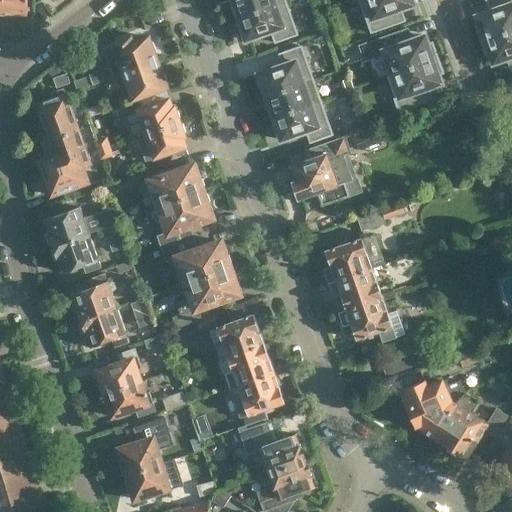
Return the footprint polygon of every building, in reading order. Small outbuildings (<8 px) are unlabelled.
[(2,0),(2,16),(27,16),(27,0),(2,0)] [(238,18),(286,1),(285,0),(231,0),(232,1),(233,1),(239,16),(238,17),(238,18)] [(359,0),(372,35),(396,26),(392,13),(415,5),(412,0),(359,0)] [(481,41),(511,29),(511,0),(497,0),(500,7),(477,15),(480,23),(475,25),(481,41)] [(286,1),(238,18),(240,23),(241,23),(247,40),(271,31),(275,42),(298,34),(286,1)] [(511,29),(481,41),(486,56),(491,55),(494,63),(511,56),(511,29)] [(398,31),(359,45),(364,60),(385,53),(393,74),(439,58),(433,43),(429,44),(426,36),(403,44),(398,31)] [(111,67),(90,74),(94,85),(105,81),(118,76),(125,74),(158,61),(154,51),(156,47),(153,40),(150,39),(150,37),(133,43),(132,38),(104,48),(111,67)] [(266,96),(314,79),(302,46),(279,54),(283,65),(259,73),(265,90),(264,91),(266,96)] [(352,46),(343,49),(347,62),(357,58),(352,46)] [(439,58),(393,74),(400,96),(394,98),(400,113),(424,104),(420,92),(442,84),(439,75),(444,74),(439,58)] [(158,61),(125,74),(134,98),(167,86),(166,84),(168,81),(165,73),(162,72),(158,61)] [(67,73),(53,78),(57,87),(70,82),(67,73)] [(343,81),(347,92),(355,89),(351,78),(343,81)] [(273,118),(321,101),(314,79),(266,96),(268,101),(274,117),(273,117),(273,118)] [(78,130),(76,125),(63,89),(52,93),(54,99),(39,105),(51,139),(78,130)] [(140,101),(121,107),(132,139),(139,137),(138,136),(180,122),(179,118),(181,115),(179,109),(175,108),(174,105),(172,105),(170,98),(142,107),(140,101)] [(321,101),(273,118),(275,123),(276,123),(282,140),(306,131),(310,142),(333,134),(321,101)] [(101,104),(87,109),(90,117),(104,112),(101,104)] [(138,136),(139,137),(146,160),(156,157),(157,159),(170,155),(169,152),(187,146),(184,138),(186,137),(185,134),(187,131),(185,125),(181,123),(180,122),(138,136)] [(357,135),(361,147),(380,141),(376,129),(357,135)] [(83,144),(78,130),(51,139),(43,142),(48,156),(39,160),(42,169),(86,154),(87,155),(98,150),(95,141),(94,140),(83,144)] [(98,150),(110,145),(107,137),(95,141),(98,150)] [(350,196),(345,184),(353,181),(344,154),(351,152),(346,137),(289,157),(297,181),(293,182),(299,200),(319,193),(323,205),(350,196)] [(98,150),(100,156),(101,160),(114,155),(110,145),(98,150)] [(86,154),(42,169),(52,195),(63,191),(66,199),(91,190),(87,182),(88,181),(84,168),(90,165),(87,155),(86,154)] [(195,165),(151,180),(161,206),(206,191),(206,189),(207,185),(205,179),(202,178),(201,175),(199,175),(195,165)] [(162,248),(193,237),(189,227),(214,218),(210,207),(212,207),(211,204),(213,201),(211,195),(207,193),(206,191),(161,206),(160,207),(169,231),(157,235),(162,248)] [(382,210),(386,220),(407,212),(403,202),(382,210)] [(55,245),(90,233),(81,207),(46,219),(50,233),(47,237),(49,242),(54,243),(55,245)] [(387,223),(386,220),(382,210),(357,218),(362,231),(387,223)] [(106,228),(115,225),(110,212),(101,215),(106,228)] [(118,224),(115,225),(106,228),(111,240),(122,236),(118,224)] [(90,233),(55,245),(56,248),(52,252),(55,259),(60,260),(64,272),(84,265),(87,273),(102,268),(90,233)] [(328,284),(373,268),(381,265),(371,235),(325,251),(331,267),(323,270),(328,284)] [(193,237),(162,248),(167,262),(179,258),(188,283),(234,267),(233,265),(234,261),(232,256),(229,254),(228,251),(225,252),(222,241),(197,250),(193,237)] [(115,265),(118,275),(133,269),(130,260),(115,265)] [(177,328),(203,319),(199,309),(241,294),(237,284),(239,283),(239,280),(240,277),(238,271),(234,269),(234,267),(188,283),(193,298),(184,300),(188,311),(173,315),(177,328)] [(383,297),(373,268),(328,284),(333,299),(341,296),(346,310),(383,297)] [(83,320),(118,308),(113,294),(117,289),(114,282),(109,282),(106,274),(89,280),(92,288),(74,294),(78,307),(75,311),(77,317),(82,318),(83,320)] [(389,313),(383,297),(346,310),(339,312),(344,328),(352,325),(357,340),(380,332),(383,342),(397,337),(406,334),(398,310),(389,313)] [(130,345),(127,334),(118,308),(83,320),(84,323),(81,327),(83,333),(88,334),(92,346),(112,339),(116,350),(130,345)] [(221,359),(266,344),(255,314),(219,327),(210,330),(215,346),(216,345),(221,359)] [(200,321),(196,322),(199,330),(219,323),(216,315),(200,321)] [(144,340),(158,335),(153,324),(140,329),(144,340)] [(158,335),(144,340),(149,353),(169,346),(165,333),(158,335)] [(231,388),(276,373),(266,344),(221,359),(231,388)] [(424,348),(381,364),(385,376),(428,360),(424,348)] [(463,368),(481,362),(477,348),(459,354),(463,368)] [(103,394),(142,382),(138,369),(143,368),(140,357),(99,370),(101,377),(98,378),(103,394)] [(286,402),(276,373),(231,388),(237,403),(235,403),(241,419),(244,418),(246,424),(241,425),(242,430),(266,421),(269,420),(265,409),(286,402)] [(446,386),(444,379),(428,387),(426,381),(402,392),(416,427),(431,437),(447,411),(450,413),(456,403),(466,392),(460,380),(446,386)] [(142,382),(103,394),(109,411),(112,410),(114,417),(155,403),(151,392),(146,394),(142,382)] [(177,408),(187,404),(183,391),(163,398),(167,411),(177,408)] [(498,438),(511,416),(497,408),(488,423),(472,413),(479,402),(467,394),(458,404),(456,403),(450,413),(447,411),(431,437),(468,460),(487,430),(498,438)] [(0,421),(10,419),(4,398),(0,398),(0,421)] [(200,440),(218,433),(211,413),(193,419),(200,440)] [(511,416),(498,438),(498,439),(511,447),(504,457),(511,462),(511,414),(511,415),(511,416)] [(158,447),(165,445),(171,443),(164,418),(133,428),(138,443),(119,449),(123,459),(121,460),(126,475),(163,463),(158,447)] [(266,421),(242,430),(251,454),(263,450),(272,472),(309,459),(304,445),(302,445),(298,434),(273,442),(266,421)] [(0,472),(8,470),(4,458),(21,453),(15,432),(0,436),(0,472)] [(264,510),(259,511),(289,511),(297,499),(299,499),(298,492),(316,485),(313,475),(315,474),(309,459),(271,472),(280,494),(261,501),(264,510)] [(168,478),(163,463),(126,475),(130,490),(132,489),(136,500),(177,487),(174,476),(168,478)] [(0,510),(19,504),(15,493),(32,487),(25,467),(8,472),(8,470),(0,472),(0,510)] [(202,500),(214,496),(216,492),(217,492),(214,480),(197,485),(201,497),(202,500)] [(201,497),(197,485),(175,492),(181,508),(202,500),(201,497)] [(216,492),(214,496),(212,500),(223,507),(230,495),(222,490),(217,492),(216,492)] [(210,511),(212,500),(212,497),(176,510),(176,511),(210,511)] [(0,511),(39,511),(36,501),(19,506),(19,504),(0,510),(0,511)]
